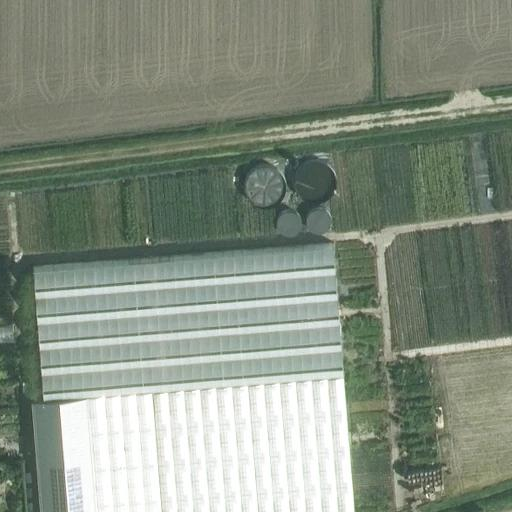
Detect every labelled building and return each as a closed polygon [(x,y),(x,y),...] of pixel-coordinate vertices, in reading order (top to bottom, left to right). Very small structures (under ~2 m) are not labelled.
[(337,182),(337,181),(336,174),(332,168),(329,164),(325,162),(318,161),(309,162),(303,167),(300,170),(298,174),(297,181),(298,188),(300,191),(302,195),(304,197),(309,200),(316,201),(323,200),(330,197),(333,194),(335,190),(337,186),(337,182)] [(286,185),(285,178),(281,171),(275,167),(271,165),(267,164),(263,165),(259,166),(253,169),(250,173),(248,176),(246,183),(247,191),(250,197),(253,200),(257,203),(261,204),(266,205),(271,204),(275,203),(280,199),(283,195),(285,193),(286,185)] [(333,243),(30,267),(41,397),(94,393),(154,388),(344,373),(333,243)] [(344,373),(154,388),(163,511),(354,511),(354,496),(344,373)] [(151,389),(94,393),(103,511),(163,511),(154,388),(151,389)] [(41,397),(32,398),(41,511),(103,511),(94,393),(73,395),(41,397)]
